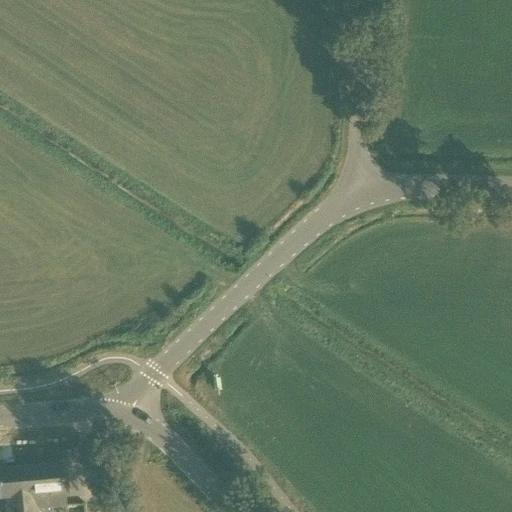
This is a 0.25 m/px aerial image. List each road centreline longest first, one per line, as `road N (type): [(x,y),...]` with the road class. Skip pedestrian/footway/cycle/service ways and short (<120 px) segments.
road 1 (tertiary): [(352,194),(154,373)]
road 2 (unclassified): [(352,194),(364,0)]
road 3 (tertiary): [(511,184),(430,181),(352,194)]
road 4 (tertiary): [(234,511),(181,455),(117,410)]
